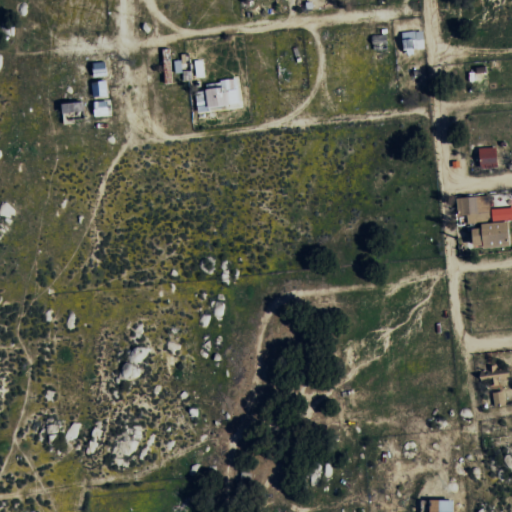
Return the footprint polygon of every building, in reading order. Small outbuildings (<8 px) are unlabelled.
[(404,50),(426,48),(424,30),(403,32),(404,50)] [(196,78),(205,78),(204,60),(195,61),(196,78)] [(93,63),(94,77),(107,75),(106,61),(93,63)] [(198,110),(240,104),(236,79),(206,83),(207,91),(196,92),(198,110)] [(93,83),(94,97),(108,95),(107,82),(93,83)] [(95,102),(95,117),(110,116),(109,101),(95,102)] [(86,121),(85,102),(63,103),(64,123),(86,121)] [(480,148),(481,168),(498,167),(496,147),(480,148)] [(458,216),(468,216),(468,223),(488,223),(487,196),(458,198),(458,216)] [(511,247),(511,220),(511,219),(511,207),(493,208),(493,225),(473,225),(474,248),(511,247)] [(495,406),(505,405),(504,392),(494,393),(495,406)] [(454,511),(455,501),(422,500),(421,511),(454,511)]
